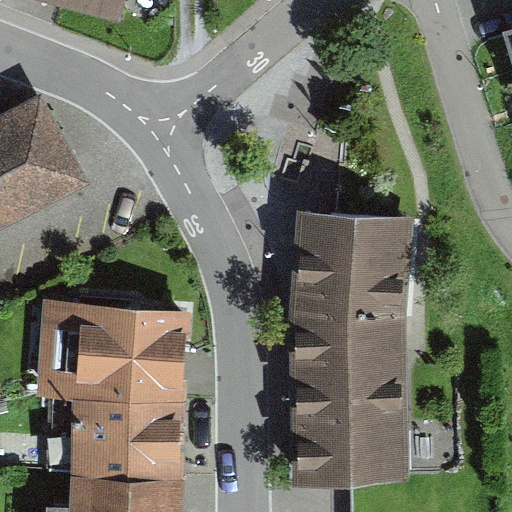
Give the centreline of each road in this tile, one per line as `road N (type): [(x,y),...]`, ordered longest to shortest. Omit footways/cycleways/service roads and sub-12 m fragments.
road 1 (unclassified): [(154,135),(212,234),(240,321),(245,511)]
road 2 (residential): [(154,135),(320,0)]
road 3 (unclassified): [(0,47),(65,73),(154,135)]
